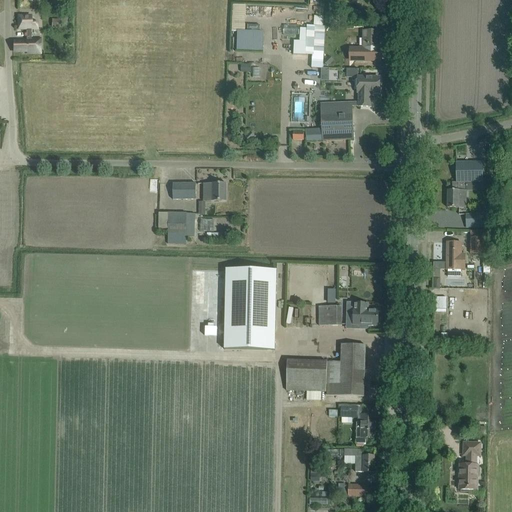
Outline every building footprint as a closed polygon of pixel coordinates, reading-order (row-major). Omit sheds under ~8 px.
[(333,13),(332,23),(341,23),(341,13),(333,13)] [(31,16),(18,16),(18,29),(26,29),(26,41),(14,41),(14,52),(27,51),(27,53),(40,53),(40,39),(33,39),(33,41),(31,41),(31,29),(37,29),(37,23),(31,23),(31,16)] [(52,27),(60,28),(60,19),(52,19),(52,27)] [(302,37),(303,27),(284,26),(284,36),(302,37)] [(309,54),(316,54),(315,70),(327,70),(328,28),(310,28),(309,54)] [(238,30),(238,50),(263,50),(264,31),(238,30)] [(362,49),(354,48),(354,61),(381,61),(381,49),(381,31),(363,31),(362,49)] [(297,59),(307,58),(307,38),(297,39),(297,59)] [(251,73),(251,64),(241,64),(241,72),(251,73)] [(358,69),(351,69),(346,69),(346,77),(350,77),(358,77),(358,69)] [(354,140),(352,107),(359,106),(359,107),(370,107),(370,93),(379,93),(380,78),(358,77),(357,93),(359,93),(359,102),(352,103),(321,104),(323,141),(354,140)] [(456,163),(456,183),(458,183),(458,191),(448,190),(448,208),(464,208),(464,200),(466,200),(466,182),(483,182),(483,162),(456,163)] [(196,200),(196,184),(173,184),(173,200),(196,200)] [(212,184),(208,184),(203,184),(204,202),(205,202),(227,202),(227,184),(212,184)] [(195,214),(187,213),(159,213),(159,229),(168,229),(168,244),(186,244),(186,243),(194,243),(194,236),(195,236),(195,214)] [(467,214),(467,228),(482,228),(482,214),(467,214)] [(204,221),(205,232),(217,232),(216,221),(204,221)] [(471,231),(471,253),(484,253),(484,260),(484,268),(491,268),(491,260),(492,231),(471,231)] [(447,243),(447,270),(461,270),(461,269),(465,269),(465,255),(461,255),(461,243),(447,243)] [(226,270),(224,350),(275,351),(277,271),(226,270)] [(450,311),(450,299),(436,300),(437,311),(450,311)] [(368,310),(369,304),(355,304),(354,325),(378,326),(379,310),(368,310)] [(342,306),(320,307),(320,325),(342,325),(342,306)] [(364,396),(366,345),(342,345),(341,362),(288,360),(287,391),(307,391),(306,400),(320,400),(321,392),(327,392),(327,395),(364,396)] [(342,407),(341,417),(352,417),(358,418),(358,416),(358,408),(358,407),(342,407)] [(375,437),(376,417),(361,416),(360,428),(357,428),(356,443),(366,443),(366,437),(375,437)] [(467,456),(466,465),(460,465),(459,490),(461,490),(461,492),(468,492),(468,490),(477,490),(478,465),(476,465),(477,456),(480,456),(480,444),(464,443),(463,456),(467,456)] [(345,449),(345,456),(345,464),(356,464),(356,472),(361,472),(361,471),(375,471),(375,456),(361,456),(362,449),(345,449)] [(364,497),(365,485),(349,485),(348,497),(364,497)] [(367,500),(366,511),(375,511),(376,500),(367,500)]
